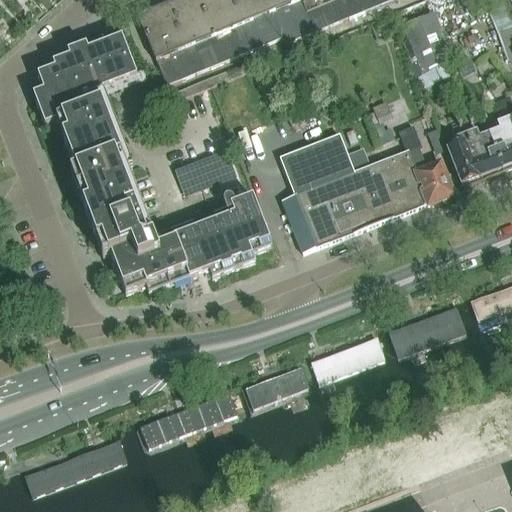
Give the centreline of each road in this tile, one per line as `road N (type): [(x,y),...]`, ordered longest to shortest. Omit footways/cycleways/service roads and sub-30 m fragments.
road 1 (residential): [(302,280),(205,316),(90,331),(4,96),(15,70),(93,0)]
road 2 (secondary): [(0,429),(129,380),(248,349),(511,249)]
road 3 (secondary): [(291,318),(242,334),(151,346),(0,393)]
road 4 (secondary): [(511,231),(291,318)]
road 5 (residential): [(511,195),(302,280)]
